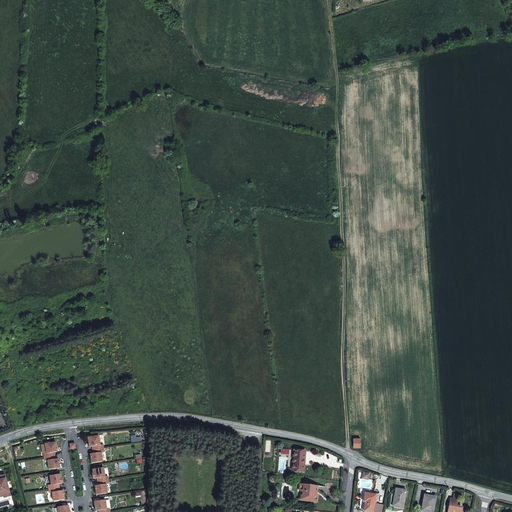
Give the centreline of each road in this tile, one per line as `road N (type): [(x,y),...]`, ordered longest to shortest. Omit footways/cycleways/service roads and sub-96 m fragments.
road 1 (unclassified): [(73,424),(193,419),(350,456)]
road 2 (unclassified): [(350,456),(485,492)]
